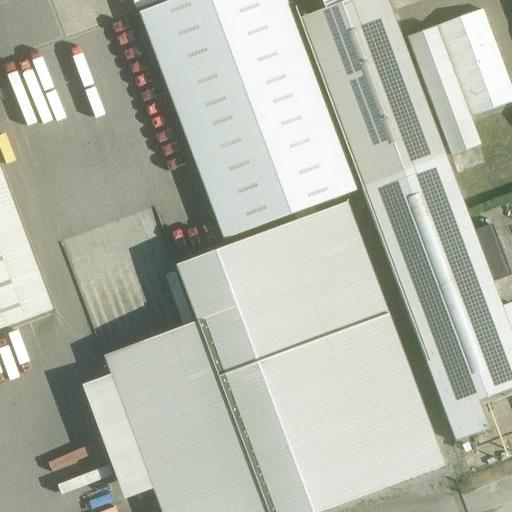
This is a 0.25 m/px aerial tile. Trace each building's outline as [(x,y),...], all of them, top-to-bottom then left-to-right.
[(173,0),(137,14),(223,241),(356,190),(284,0),(173,0)] [(318,0),(315,1),(319,12),(298,20),(298,21),(361,190),(455,443),(488,431),(478,404),(511,390),(511,339),(491,284),(511,277),(492,226),(472,233),(465,214),(445,159),(392,16),(386,0),(318,0)] [(484,145),(474,120),(511,104),(511,97),(480,14),(406,42),(440,133),(450,158),(484,145)] [(132,48),(117,55),(127,77),(142,70),(132,48)] [(0,327),(49,310),(0,179),(0,327)] [(321,511),(443,467),(346,204),(176,267),(197,323),(104,358),(161,511),(321,511)] [(168,249),(178,244),(169,222),(158,226),(168,249)]
